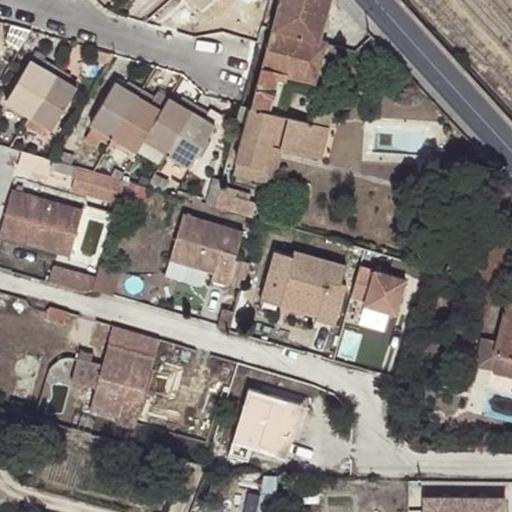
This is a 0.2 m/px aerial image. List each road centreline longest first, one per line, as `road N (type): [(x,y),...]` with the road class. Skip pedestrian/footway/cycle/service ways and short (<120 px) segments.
road 1 (residential): [(511,456),(396,449),(355,387),(338,376),(0,276)]
road 2 (residential): [(211,60),(11,3)]
road 3 (tertiary): [(371,0),(511,146)]
